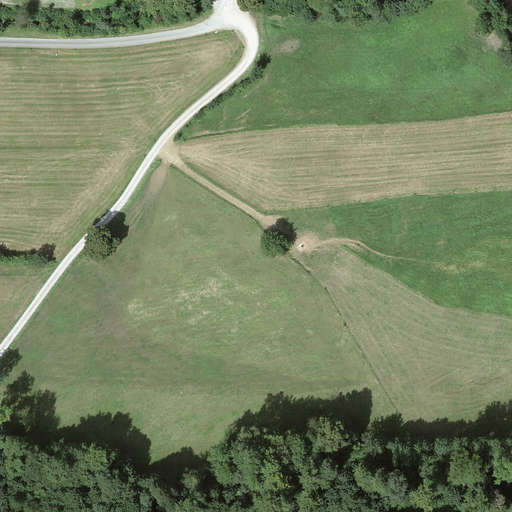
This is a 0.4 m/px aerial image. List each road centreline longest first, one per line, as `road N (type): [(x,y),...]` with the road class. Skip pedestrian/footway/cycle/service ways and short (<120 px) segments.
road 1 (track): [(228,14),(249,26),(245,58),(160,141),(0,350)]
road 2 (track): [(0,41),(127,40),(228,14)]
road 3 (track): [(160,141),(264,222)]
